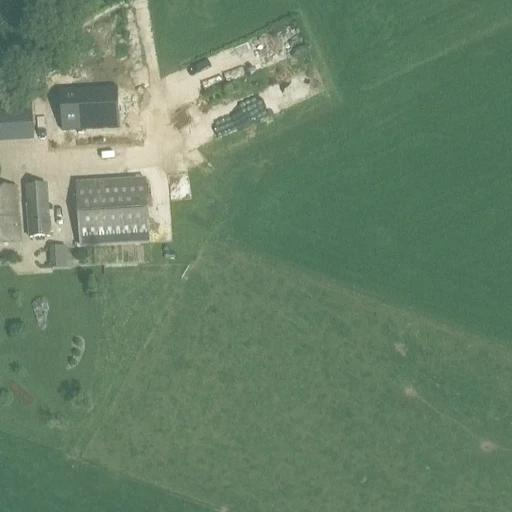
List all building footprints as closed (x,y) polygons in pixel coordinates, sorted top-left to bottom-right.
[(61,98),(63,131),(120,129),(118,95),(61,98)] [(0,144),(39,142),(37,112),(0,113),(0,144)] [(77,183),(81,249),(149,245),(146,179),(77,183)] [(29,239),(51,237),(48,184),(27,186),(29,239)] [(0,244),(20,243),(16,188),(0,189),(0,244)] [(207,194),(194,218),(219,232),(233,208),(207,194)]
